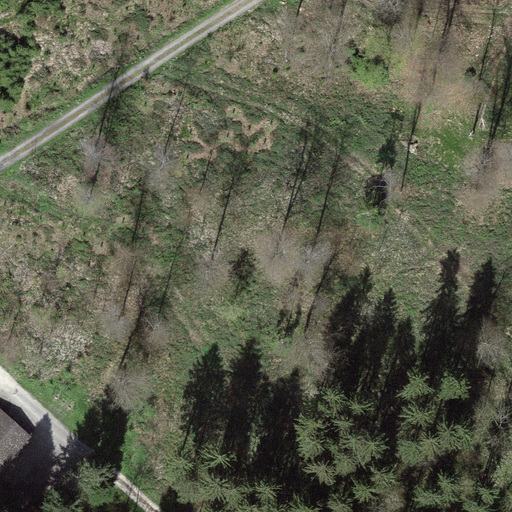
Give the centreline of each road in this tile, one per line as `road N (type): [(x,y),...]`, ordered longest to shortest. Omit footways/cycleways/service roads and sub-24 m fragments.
road 1 (track): [(0,160),(256,0)]
road 2 (track): [(0,372),(152,511)]
